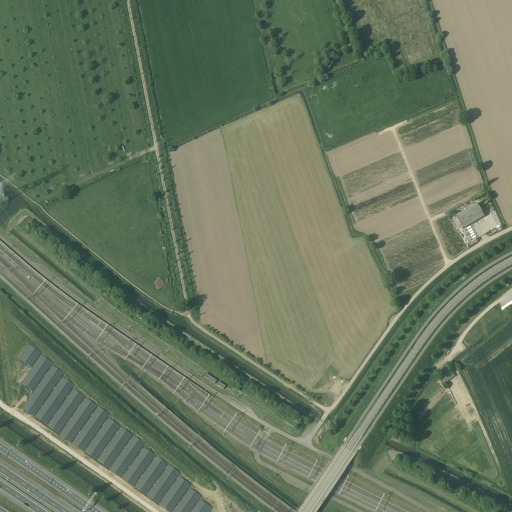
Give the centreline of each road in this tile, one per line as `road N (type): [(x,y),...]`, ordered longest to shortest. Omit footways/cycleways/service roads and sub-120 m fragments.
road 1 (secondary): [(306,511),(426,333),(458,297),(511,260)]
road 2 (track): [(127,0),(188,316)]
road 3 (unclassified): [(321,422),(413,297),(449,264),(511,228)]
road 4 (track): [(188,316),(328,411)]
